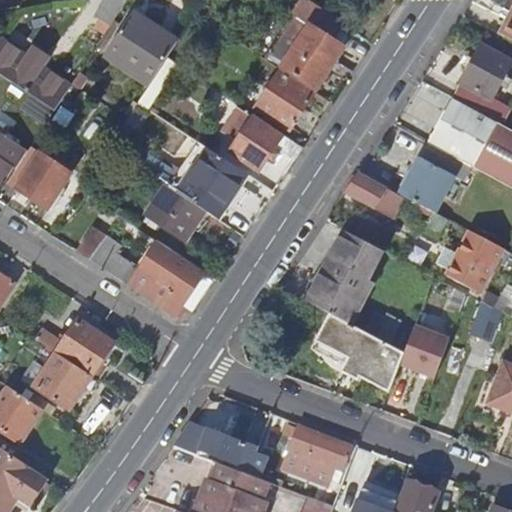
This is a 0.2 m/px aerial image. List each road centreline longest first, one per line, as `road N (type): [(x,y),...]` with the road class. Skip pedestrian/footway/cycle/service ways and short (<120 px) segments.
road 1 (secondary): [(197,356),(432,0)]
road 2 (residential): [(197,356),(511,481)]
road 3 (unclassified): [(0,224),(197,356)]
road 4 (secondary): [(86,511),(197,356)]
